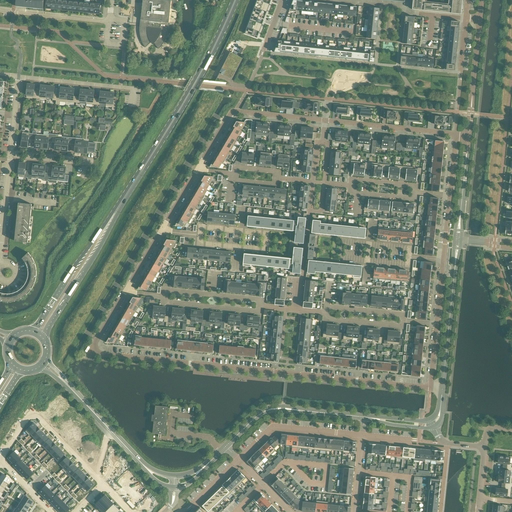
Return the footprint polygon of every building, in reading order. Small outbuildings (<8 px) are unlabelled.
[(43,9),(43,0),(16,0),(15,7),(43,9)] [(142,0),(139,26),(139,28),(139,30),(139,31),(139,33),(140,34),(140,36),(140,37),(141,39),(141,40),(142,42),(142,43),(143,45),(144,46),(145,48),(151,42),(154,43),(158,49),(159,48),(160,47),(161,46),(162,45),(164,42),(165,41),(166,39),(166,37),(167,36),(167,34),(168,33),(168,31),(168,30),(169,28),(169,27),(171,0),(142,0)] [(448,0),(450,0),(450,4),(447,4),(447,7),(448,7),(454,8),(454,14),(455,14),(461,14),(462,5),(462,1),(462,0),(412,0),(412,9),(418,10),(419,10),(419,4),(426,5),(427,5),(427,2),(424,1),(424,0),(448,0)] [(95,4),(94,12),(94,13),(99,14),(100,9),(102,9),(102,3),(102,4),(100,4),(95,4)] [(256,4),(252,14),(258,16),(261,10),(266,12),(268,8),(256,4)] [(252,14),(249,24),(260,28),(262,24),(256,22),(258,16),(252,14)] [(249,24),(245,34),(251,36),(253,29),(259,32),(260,28),(249,24)] [(230,52),(219,73),(231,80),(242,58),(230,52)] [(36,99),(37,92),(33,92),(34,85),(28,84),(26,98),(36,99)] [(37,92),(36,99),(46,100),(47,97),(48,86),(41,86),(40,92),(37,92)] [(48,86),(47,97),(53,98),(52,100),(56,101),(56,104),(57,94),(53,94),(54,87),(48,86)] [(57,94),(56,104),(66,105),(66,102),(67,88),(61,88),(60,94),(57,94)] [(67,88),(66,102),(76,103),(77,96),(73,96),(74,89),(67,88)] [(86,104),(87,90),(81,90),(80,97),(77,96),(76,103),(80,103),(80,101),(86,101),(86,104)] [(96,105),(96,98),(93,98),(94,91),(87,90),(86,104),(96,105)] [(100,99),(96,98),(96,105),(100,105),(100,106),(106,107),(106,106),(107,92),(101,92),(100,99)] [(107,92),(106,106),(112,107),(112,110),(115,110),(116,100),(113,100),(114,93),(107,92)] [(271,106),(272,98),(269,98),(269,99),(263,98),(263,99),(257,98),(257,102),(256,102),(255,102),(255,103),(255,104),(255,105),(256,106),(257,106),(263,107),(263,106),(268,106),(271,106)] [(282,101),(281,108),(286,109),(287,108),(291,108),(292,109),(292,108),(295,108),(296,103),(296,100),(293,100),(291,100),(291,102),(287,101),(282,101)] [(310,103),(310,104),(305,103),(305,107),(304,106),(304,107),(303,107),(302,108),(302,109),(303,110),(303,111),(304,111),(310,112),(311,111),(316,111),(319,111),(320,103),(317,103),(317,104),(310,103)] [(333,104),(333,112),(336,113),(336,112),(336,113),(337,113),(341,114),(341,115),(347,115),(347,114),(349,114),(350,108),(348,107),(342,107),(336,106),(337,105),(336,105),(333,104)] [(357,107),(356,115),(359,115),(360,115),(359,116),(361,116),(365,116),(365,117),(371,118),(371,110),(366,109),(360,109),(360,107),(357,107)] [(390,112),(384,111),(384,109),(381,109),(380,117),(383,117),(383,118),(389,119),(389,120),(395,120),(396,120),(397,120),(397,119),(397,118),(397,117),(396,116),(395,116),(396,112),(390,112)] [(405,112),(404,120),(407,120),(409,121),(413,121),(413,122),(418,123),(419,115),(414,114),(408,114),(408,112),(405,112)] [(443,121),(443,117),(438,117),(432,116),(432,114),(429,114),(428,122),(431,122),(431,123),(436,123),(436,125),(442,125),(443,125),(444,125),(444,124),(445,124),(445,123),(445,122),(444,122),(444,121),(443,121)] [(242,132),(242,131),(241,131),(246,122),(236,121),(233,126),(242,132)] [(242,132),(233,126),(231,131),(239,136),(242,132)] [(307,128),(306,140),(314,141),(314,138),(319,139),(320,133),(312,132),(313,128),(307,128)] [(33,134),(32,140),(35,141),(35,148),(38,148),(37,149),(41,149),(41,148),(41,149),(43,135),(37,134),(37,131),(33,131),(33,134)] [(239,136),(231,131),(228,136),(236,141),(237,141),(236,140),(238,136),(239,136)] [(332,140),(332,143),(340,143),(342,131),(336,131),(336,135),(328,134),(327,140),(332,140)] [(32,140),(33,134),(22,133),(21,146),(22,146),(22,147),(25,147),(28,147),(28,140),(32,140)] [(52,142),(53,134),(49,134),(49,135),(43,135),(41,149),(42,149),(45,149),(48,149),(48,142),(52,142)] [(53,134),(52,142),(55,143),(55,150),(57,150),(57,151),(60,151),(61,151),(62,137),(58,136),(58,135),(53,134)] [(234,146),(236,141),(228,136),(225,141),(234,146)] [(62,137),(61,151),(62,151),(61,151),(64,152),(65,151),(67,151),(68,144),(72,144),(72,138),(68,137),(68,139),(62,139),(63,137),(62,137)] [(72,138),(72,144),(75,145),(74,152),(77,152),(77,153),(80,153),(81,153),(82,141),(82,139),(72,138)] [(82,141),(81,153),(84,154),(84,153),(87,153),(88,151),(89,151),(89,152),(95,153),(96,143),(89,142),(82,141)] [(234,146),(225,141),(222,145),(231,150),(234,146)] [(231,150),(222,145),(220,150),(228,155),(227,154),(230,150),(231,150)] [(220,150),(217,155),(225,160),(228,155),(220,150)] [(266,153),(265,166),(267,166),(270,166),(271,166),(272,157),(275,157),(275,152),(275,151),(272,151),(272,153),(266,153)] [(278,154),(278,152),(275,152),(275,157),(278,157),(277,167),(280,167),(283,167),(284,155),(278,154)] [(225,160),(217,155),(214,159),(223,164),(225,160)] [(223,164),(214,159),(209,167),(219,168),(222,164),(223,164)] [(359,175),(360,163),(360,162),(351,161),(350,167),(354,168),(353,174),(359,175)] [(19,163),(18,177),(28,178),(28,171),(25,171),(26,164),(23,163),(20,162),(20,163),(19,163)] [(365,169),(368,169),(369,163),(365,162),(365,164),(360,163),(359,175),(364,176),(365,169)] [(376,177),(377,164),(378,163),(372,163),(369,163),(368,169),(371,169),(370,176),(376,177)] [(38,176),(39,165),(39,164),(36,164),(36,165),(33,164),(32,172),(28,171),(28,178),(27,179),(32,180),(32,178),(38,179),(38,176)] [(48,180),(49,173),(45,173),(46,166),(43,165),(40,164),(40,165),(39,165),(38,176),(44,177),(44,181),(48,181),(48,180)] [(385,171),(386,165),(377,164),(376,177),(382,177),(382,171),(385,171)] [(386,165),(385,171),(388,171),(388,178),(393,179),(395,165),(394,165),(394,167),(389,166),(389,165),(386,165)] [(395,165),(393,179),(399,179),(400,172),(403,173),(403,166),(395,165)] [(58,181),(59,167),(59,166),(56,166),(56,167),(53,166),(52,174),(49,173),(48,180),(58,181)] [(412,167),(403,166),(403,173),(406,173),(405,180),(411,180),(412,168),(412,167)] [(59,167),(58,181),(68,182),(69,175),(65,175),(66,168),(63,167),(60,167),(59,167)] [(412,168),(411,180),(416,181),(417,174),(420,175),(421,168),(417,168),(417,169),(412,168)] [(209,185),(214,177),(204,176),(201,181),(209,185)] [(206,190),(209,185),(201,181),(199,185),(207,190),(206,190)] [(439,185),(429,184),(432,184),(431,191),(438,192),(438,189),(440,189),(440,185),(439,185)] [(205,195),(207,190),(199,185),(196,190),(205,195)] [(193,195),(202,200),(205,195),(196,190),(193,195)] [(199,205),(202,200),(193,195),(190,199),(199,205)] [(428,204),(428,205),(437,206),(437,205),(438,205),(439,201),(437,201),(438,198),(430,197),(430,205),(428,204)] [(187,204),(196,209),(195,208),(198,204),(199,205),(190,199),(187,204)] [(374,200),(368,199),(368,205),(365,204),(364,211),(372,212),(374,200)] [(15,241),(23,242),(28,242),(32,204),(20,203),(17,231),(16,231),(15,235),(15,241)] [(196,209),(187,204),(185,209),(194,214),(196,209)] [(414,208),(414,204),(409,204),(408,214),(408,215),(413,216),(413,212),(416,212),(416,208),(414,208)] [(185,209),(182,213),(191,219),(190,218),(192,213),(193,214),(194,214),(185,209)] [(182,213),(179,218),(189,223),(191,219),(182,213)] [(254,226),(255,217),(248,216),(247,226),(247,224),(254,225),(254,226)] [(262,227),(263,218),(255,217),(254,226),(255,226),(255,225),(262,226),(262,227)] [(305,227),(306,218),(305,219),(298,219),(298,217),(297,221),(294,221),(294,220),(293,226),(305,227)] [(189,223),(179,218),(175,226),(183,227),(186,222),(188,224),(189,223)] [(263,218),(262,227),(262,226),(270,227),(269,228),(270,228),(271,219),(263,218)] [(271,219),(270,228),(270,227),(277,227),(277,229),(278,219),(271,219)] [(278,219),(277,229),(278,229),(278,227),(285,228),(285,229),(286,220),(278,219)] [(286,220),(285,229),(285,228),(292,229),(292,230),(293,230),(293,229),(293,226),(294,220),(293,220),(293,221),(286,220)] [(319,232),(320,221),(313,221),(311,231),(319,232)] [(320,221),(319,232),(327,233),(328,225),(320,224),(320,221)] [(328,225),(327,233),(334,234),(335,225),(328,225)] [(335,225),(334,234),(342,234),(343,226),(335,225)] [(305,227),(293,226),(293,229),(295,230),(295,234),(304,235),(305,227)] [(343,226),(342,234),(350,235),(351,227),(343,226)] [(358,228),(351,227),(350,235),(357,236),(358,228)] [(357,236),(365,237),(366,229),(358,228),(357,236)] [(415,232),(407,231),(406,242),(409,243),(409,242),(412,242),(413,237),(414,237),(415,232)] [(303,243),(304,235),(295,234),(294,242),(295,242),(295,241),(303,242),(303,243)] [(164,244),(172,249),(173,249),(172,249),(176,240),(167,239),(164,244)] [(161,249),(170,254),(172,249),(164,244),(161,249)] [(433,249),(433,248),(423,247),(423,248),(425,248),(424,255),(432,256),(432,253),(433,253),(434,249),(433,249)] [(293,248),(293,256),(302,257),(303,249),(302,249),(294,248),(293,248)] [(158,254),(167,259),(170,254),(161,249),(158,254)] [(30,255),(28,253),(22,258),(24,260),(25,262),(25,263),(32,258),(30,255)] [(167,259),(158,254),(155,258),(164,264),(167,259)] [(250,267),(251,255),(251,256),(244,255),(244,254),(242,266),(250,267)] [(251,264),(258,265),(259,256),(259,257),(252,256),(252,255),(251,255),(250,267),(251,267),(251,264)] [(266,266),(267,257),(266,258),(259,257),(259,256),(258,265),(266,266)] [(290,260),(289,263),(301,265),(302,257),(293,256),(292,260),(290,260)] [(273,267),(274,257),(274,258),(267,258),(267,257),(266,266),(273,266),(273,267)] [(281,267),(282,258),(282,259),(274,259),(275,257),(274,257),(273,267),(274,267),(274,266),(281,267)] [(32,258),(25,263),(25,262),(26,264),(27,267),(35,264),(34,261),(32,258)] [(164,264),(155,258),(153,263),(162,268),(164,264)] [(289,263),(290,260),(290,259),(289,259),(289,260),(282,259),(282,258),(281,267),(288,268),(288,269),(289,269),(289,263)] [(422,268),(422,269),(431,270),(431,269),(432,269),(432,265),(431,265),(431,262),(424,261),(423,269),(422,268)] [(315,273),(316,263),(308,262),(307,272),(315,273)] [(162,268),(153,263),(150,268),(159,273),(162,268)] [(301,265),(289,263),(289,269),(289,268),(292,269),(292,273),(293,272),(300,272),(300,274),(301,265)] [(316,263),(315,273),(315,271),(323,272),(324,264),(316,263)] [(324,264),(323,272),(330,272),(331,264),(324,264)] [(338,273),(339,265),(331,264),(330,272),(338,273)] [(346,274),(347,266),(339,265),(338,273),(346,274)] [(354,267),(347,266),(346,274),(353,275),(353,277),(354,267)] [(354,267),(353,277),(361,278),(362,267),(354,267)] [(147,272),(155,277),(156,276),(157,277),(159,273),(150,268),(147,272)] [(144,277),(152,282),(155,277),(147,272),(144,277)] [(36,278),(27,276),(28,277),(27,279),(26,281),(34,284),(35,281),(36,278)] [(152,282),(144,277),(142,282),(149,286),(152,282)] [(34,284),(26,281),(25,283),(24,285),(23,285),(30,290),(32,287),(34,284)] [(149,286),(142,282),(137,289),(147,290),(149,286)] [(30,290),(23,285),(24,285),(22,287),(21,289),(20,288),(26,295),(28,293),(30,290)] [(26,295),(20,288),(20,289),(19,290),(17,291),(16,291),(20,299),(23,297),(26,295)] [(20,299),(16,291),(16,292),(14,292),(12,293),(13,301),(15,301),(17,300),(18,300),(20,299)] [(136,306),(141,298),(133,297),(130,302),(136,306)] [(127,307),(136,312),(139,307),(136,306),(130,302),(127,307)] [(136,312),(127,307),(124,311),(133,316),(136,312)] [(164,322),(168,322),(168,316),(165,316),(166,307),(160,307),(158,319),(159,320),(159,318),(164,319),(164,322)] [(172,317),(168,316),(168,322),(171,323),(171,321),(177,321),(178,309),(173,308),(172,317)] [(184,309),(178,309),(177,321),(178,319),(183,320),(183,324),(186,324),(187,318),(184,318),(184,309)] [(187,318),(186,324),(190,325),(190,323),(196,323),(196,322),(197,311),(191,310),(190,318),(187,318)] [(121,316),(130,321),(133,316),(124,311),(121,316)] [(205,326),(206,320),(202,320),(203,311),(197,311),(196,322),(202,323),(201,326),(205,326)] [(206,320),(205,326),(209,327),(209,323),(215,324),(216,313),(210,312),(209,320),(206,320)] [(426,313),(417,312),(418,312),(418,319),(425,320),(425,317),(427,317),(427,313),(426,313)] [(224,328),(225,322),(221,322),(222,313),(216,313),(215,324),(221,325),(220,328),(224,328)] [(225,322),(224,328),(228,329),(228,327),(234,327),(234,326),(235,314),(229,314),(228,322),(225,322)] [(234,326),(239,327),(239,330),(243,330),(243,324),(240,324),(241,315),(235,314),(234,326)] [(130,321),(121,316),(119,321),(126,325),(127,326),(130,321)] [(252,328),(254,316),(248,316),(247,324),(243,324),(243,330),(246,330),(247,327),(252,328)] [(126,325),(119,321),(116,325),(124,330),(126,325)] [(332,338),(333,325),(327,324),(326,331),(323,331),(322,337),(326,338),(326,337),(332,338)] [(124,330),(116,325),(113,330),(122,335),(125,330),(124,330)] [(339,326),(333,325),(332,338),(337,338),(337,339),(341,339),(341,333),(338,333),(339,326)] [(415,332),(415,333),(424,334),(424,333),(425,333),(426,329),(424,329),(424,326),(417,325),(416,333),(415,332)] [(352,340),(353,327),(347,326),(347,333),(343,333),(343,339),(346,340),(346,339),(352,340)] [(353,327),(352,340),(352,337),(358,338),(358,341),(361,341),(362,335),(358,335),(359,328),(353,327)] [(372,341),(374,329),(368,328),(367,336),(364,335),(363,342),(367,342),(367,339),(372,339),(372,341)] [(374,329),(372,341),(378,341),(378,343),(381,343),(382,337),(379,337),(380,330),(374,329)] [(122,335),(113,330),(111,335),(117,338),(119,340),(122,335)] [(393,344),(394,331),(388,331),(387,338),(384,337),(384,344),(387,344),(387,343),(393,344)] [(394,331),(393,344),(399,345),(398,345),(402,345),(402,339),(399,339),(400,332),(394,331)] [(117,338),(111,335),(106,342),(114,343),(117,338)] [(140,346),(141,336),(133,335),(132,342),(135,342),(134,345),(140,346)] [(278,362),(279,355),(269,354),(269,359),(274,359),(274,362),(278,362)] [(335,357),(327,356),(326,365),(334,365),(335,357)] [(307,358),(298,357),(297,364),(301,365),(302,362),(307,363),(307,358)] [(342,358),(335,357),(334,365),(341,366),(342,358)] [(349,358),(342,358),(341,366),(348,367),(349,358)] [(356,359),(349,358),(348,367),(356,368),(356,359)] [(369,369),(369,360),(362,360),(361,368),(369,369)] [(369,360),(369,369),(376,370),(377,361),(369,360)] [(377,361),(376,370),(383,370),(384,362),(377,361)] [(391,363),(384,362),(383,370),(390,371),(391,362),(391,363)] [(391,362),(390,371),(397,372),(398,363),(391,362)] [(152,433),(158,434),(165,435),(168,407),(155,405),(154,415),(152,414),(151,421),(154,421),(152,433)] [(31,424),(26,429),(31,434),(38,427),(34,423),(32,425),(31,424)] [(38,427),(31,434),(34,438),(41,431),(38,427)] [(41,431),(34,438),(38,441),(45,435),(41,431)] [(281,435),(276,435),(279,444),(286,444),(287,435),(281,434),(281,435)] [(45,435),(38,441),(42,446),(43,445),(42,445),(49,439),(49,438),(45,435)] [(271,438),(267,442),(273,449),(274,449),(279,444),(276,435),(272,439),(271,438)] [(49,439),(42,445),(43,445),(46,449),(53,442),(49,438),(49,439)] [(53,442),(46,449),(50,453),(57,446),(53,442)] [(267,442),(263,446),(271,455),(275,450),(274,449),(273,449),(267,442)] [(57,446),(50,453),(54,457),(61,450),(57,446)] [(263,446),(259,450),(265,457),(267,459),(271,455),(263,446)] [(61,450),(54,457),(58,461),(65,454),(61,450)] [(259,450),(255,454),(261,461),(265,457),(259,450)] [(14,451),(7,457),(11,461),(17,455),(14,451)] [(251,457),(258,464),(261,461),(255,454),(251,457)] [(17,455),(11,461),(14,464),(20,459),(21,459),(17,455)] [(509,456),(505,456),(505,457),(498,456),(498,463),(505,464),(505,467),(511,467),(511,464),(509,464),(510,457),(509,457),(509,456)] [(67,457),(60,464),(64,468),(71,461),(67,457)] [(251,457),(247,461),(254,469),(259,465),(258,464),(251,457)] [(14,464),(13,465),(17,469),(23,463),(20,459),(14,464)] [(71,461),(64,468),(68,472),(74,465),(71,461)] [(23,463),(17,469),(20,472),(26,466),(23,463)] [(74,465),(68,472),(71,476),(72,475),(78,469),(74,465)] [(26,466),(20,472),(24,476),(30,470),(26,466)] [(511,467),(505,467),(506,467),(506,470),(499,470),(499,476),(511,477),(511,467)] [(78,469),(72,475),(76,479),(82,472),(79,468),(78,469)] [(30,470),(24,476),(27,479),(33,473),(30,470)] [(238,470),(234,474),(242,482),(246,478),(245,477),(238,470)] [(82,472),(76,479),(79,483),(86,476),(82,472)] [(230,477),(238,485),(238,486),(242,482),(234,474),(230,477)] [(277,475),(269,483),(273,487),(281,479),(277,475)] [(86,476),(79,483),(83,487),(90,480),(86,476)] [(511,487),(511,486),(511,483),(511,477),(499,476),(498,476),(498,481),(498,482),(505,483),(504,486),(511,487)] [(230,477),(226,481),(234,489),(238,486),(238,485),(230,477)] [(281,479),(273,487),(277,491),(284,484),(286,483),(282,478),(281,479)] [(90,480),(83,487),(87,491),(94,484),(90,480)] [(226,481),(222,485),(223,486),(223,485),(230,493),(234,489),(226,481)] [(284,484),(277,491),(281,495),(288,488),(287,488),(284,484)] [(45,485),(39,491),(42,495),(49,489),(45,485)] [(223,486),(219,489),(225,495),(227,497),(231,493),(230,493),(223,485),(223,486)] [(502,496),(502,497),(505,497),(505,496),(510,497),(511,487),(504,486),(503,489),(496,488),(495,495),(502,496)] [(288,488),(281,495),(283,497),(290,491),(291,490),(288,487),(287,488),(288,488)] [(49,489),(42,495),(46,498),(52,492),(49,489)] [(219,489),(216,492),(222,498),(225,495),(219,489)] [(290,491),(283,497),(286,500),(293,494),(293,493),(290,491)] [(52,492),(46,498),(49,502),(55,496),(52,492)] [(216,492),(213,496),(220,503),(223,500),(222,498),(216,492)] [(260,493),(252,500),(256,504),(264,497),(260,493)] [(293,494),(286,500),(289,503),(296,496),(296,497),(297,496),(294,493),(293,493),(293,494)] [(122,511),(120,509),(118,508),(117,507),(115,505),(114,504),(113,503),(113,502),(111,500),(109,499),(105,494),(102,497),(101,498),(95,504),(99,509),(100,507),(105,511),(122,511)] [(55,496),(49,502),(50,501),(53,505),(60,498),(56,495),(55,496)] [(25,496),(22,500),(30,506),(33,501),(25,496)] [(209,499),(215,505),(216,507),(220,503),(213,496),(209,499)] [(296,496),(289,503),(293,507),(294,506),(297,510),(301,502),(296,497),(296,496)] [(256,504),(256,505),(260,509),(260,508),(268,501),(264,497),(256,504)] [(60,498),(53,505),(57,508),(63,502),(60,498)] [(209,499),(206,502),(212,508),(215,505),(209,499)] [(22,500),(19,505),(27,510),(30,506),(22,500)] [(268,501),(260,508),(260,509),(263,511),(272,505),(268,501)] [(63,502),(57,508),(60,511),(66,505),(63,502)] [(206,502),(202,506),(208,511),(212,508),(206,502)] [(301,502),(297,510),(302,510),(301,511),(307,511),(308,502),(301,502)]
